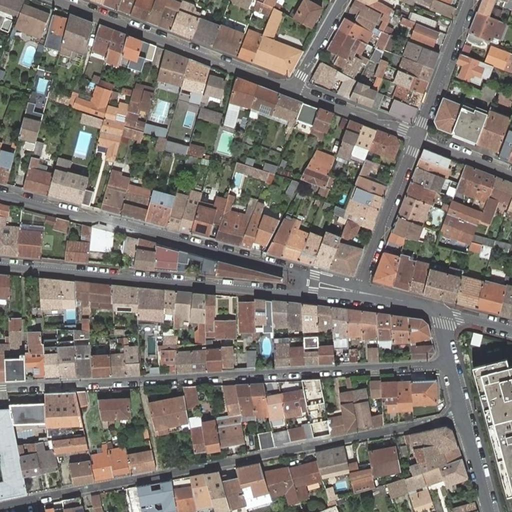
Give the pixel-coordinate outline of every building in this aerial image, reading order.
[(0,0),(0,8),(18,15),(24,0),(0,0)] [(104,0),(103,4),(118,10),(131,15),(136,0),(104,0)] [(136,0),(131,15),(148,21),(155,0),(152,0),(151,0),(136,0)] [(155,0),(148,21),(171,30),(181,3),(182,0),(176,0),(176,1),(173,0),(155,0)] [(251,0),(230,0),(230,1),(249,9),(251,0)] [(277,0),(277,1),(274,8),(279,10),(284,0),(283,0),(277,0)] [(304,0),(294,19),(311,28),(322,8),(307,0),(304,0)] [(366,3),(359,0),(355,0),(352,6),(358,9),(356,12),(360,14),(355,23),(371,32),(372,32),(379,36),(381,32),(374,28),(381,15),(364,6),(366,3)] [(359,0),(366,3),(387,14),(389,16),(391,13),(392,10),(384,6),(383,6),(376,2),(377,0),(359,0)] [(430,8),(454,17),(458,8),(450,5),(436,0),(401,0),(401,1),(412,5),(414,0),(417,0),(422,2),(432,5),(430,8)] [(482,0),(480,5),(478,12),(490,17),(496,3),(496,0),(482,0)] [(181,3),(171,30),(192,38),(200,19),(202,14),(195,11),(196,9),(194,5),(182,1),(181,3)] [(271,6),(264,3),(258,1),(254,10),(270,16),(274,8),(271,6)] [(39,35),(42,36),(50,13),(24,3),(16,26),(22,28),(39,35)] [(255,57),(253,62),(290,77),(297,65),(304,52),(302,51),(277,42),(273,40),(283,13),(279,10),(274,8),(270,16),(263,36),(262,37),(255,57)] [(502,11),(495,8),(493,14),(500,17),(502,11)] [(200,19),(192,38),(213,46),(220,27),(203,20),(206,12),(204,10),(202,14),(200,19)] [(490,17),(478,12),(469,33),(483,38),(497,44),(499,39),(493,37),(499,21),(490,17)] [(89,36),(93,22),(86,19),(71,13),(69,19),(63,42),(60,52),(71,56),(82,59),(89,36)] [(431,28),(435,30),(438,22),(413,13),(410,20),(415,22),(431,28)] [(391,17),(389,16),(387,14),(384,18),(386,20),(380,30),(381,31),(384,32),(387,25),(391,17)] [(63,42),(69,19),(55,15),(51,29),(49,29),(46,40),(45,44),(44,46),(52,48),(54,40),(63,42)] [(415,22),(410,20),(403,17),(401,23),(416,28),(412,38),(434,46),(439,34),(430,30),(431,28),(415,22)] [(355,23),(346,18),(339,29),(366,43),(371,32),(355,23)] [(507,23),(499,21),(493,37),(499,39),(501,40),(507,23)] [(100,24),(92,50),(107,56),(107,53),(114,30),(100,24)] [(220,27),(213,46),(224,51),(237,56),(245,34),(221,25),(220,27)] [(394,29),(387,25),(384,32),(391,35),(394,29)] [(366,43),(339,29),(333,40),(358,53),(361,55),(365,48),(370,50),(372,47),(366,43)] [(107,53),(107,56),(121,62),(122,59),(123,55),(128,35),(114,30),(107,53)] [(391,35),(384,32),(381,31),(381,32),(379,36),(389,40),(391,35)] [(248,34),(240,57),(253,62),(255,57),(262,37),(263,36),(254,32),(252,35),(248,34)] [(483,38),(469,33),(467,39),(481,44),(483,38)] [(145,62),(146,59),(150,43),(143,41),(128,35),(123,55),(138,60),(142,62),(143,62),(145,62)] [(391,49),(397,36),(391,35),(389,40),(385,50),(391,52),(396,54),(397,51),(391,49)] [(358,53),(333,40),(328,49),(340,56),(336,64),(346,69),(345,72),(354,77),(362,61),(367,64),(369,59),(362,55),(360,60),(355,58),(358,53)] [(153,61),(157,46),(150,43),(146,59),(153,61)] [(404,57),(434,69),(439,54),(409,43),(404,57)] [(511,54),(491,46),(486,62),(503,69),(511,71),(511,67),(511,63),(511,59),(511,54)] [(166,49),(158,79),(182,86),(190,58),(178,54),(166,49)] [(381,59),(384,53),(377,49),(371,60),(376,62),(379,65),(381,59)] [(480,61),(461,54),(458,63),(464,65),(459,77),(469,81),(471,76),(474,77),(475,74),(481,77),(484,69),(478,66),(480,61)] [(138,60),(123,55),(122,59),(121,62),(140,69),(143,62),(142,62),(138,60)] [(401,71),(429,81),(434,69),(404,57),(403,61),(408,63),(405,69),(402,68),(401,71)] [(192,100),(202,63),(190,58),(182,86),(178,101),(183,102),(184,98),(192,100)] [(371,60),(369,59),(367,64),(373,67),(372,69),(376,72),(379,65),(376,62),(371,60)] [(387,65),(388,62),(381,59),(379,65),(376,72),(375,75),(382,78),(387,65)] [(338,72),(321,62),(312,78),(330,88),(335,78),(338,72)] [(399,84),(424,94),(429,81),(401,71),(400,74),(402,75),(401,80),(392,77),(391,81),(399,84)] [(336,93),(349,99),(357,83),(358,81),(338,72),(335,78),(343,82),(336,93)] [(220,124),(223,114),(214,112),(214,113),(208,112),(209,110),(204,109),(205,104),(207,105),(209,98),(220,101),(226,79),(211,75),(206,95),(204,95),(200,108),(201,108),(199,117),(220,124)] [(253,106),(259,85),(236,76),(230,100),(227,115),(224,125),(234,129),(237,119),(241,103),(253,106)] [(349,99),(349,100),(370,109),(378,93),(357,83),(349,99)] [(394,98),(418,108),(424,94),(399,84),(395,94),(391,92),(390,97),(394,98)] [(463,104),(463,106),(452,133),(477,142),(488,113),(489,111),(498,89),(485,84),(482,91),(470,86),(463,104)] [(138,85),(137,89),(154,93),(155,89),(138,85)] [(273,114),(281,93),(259,85),(253,106),(250,116),(256,117),(256,114),(258,108),(273,114)] [(110,99),(113,91),(103,87),(96,105),(108,109),(108,107),(110,99)] [(122,93),(132,96),(134,91),(123,88),(122,93)] [(149,111),(154,93),(137,89),(135,89),(134,88),(134,91),(132,96),(129,106),(125,123),(124,126),(144,132),(146,123),(137,121),(140,108),(149,111)] [(119,93),(113,91),(110,99),(116,101),(119,93)] [(296,120),(303,102),(281,93),(273,114),(291,120),(288,126),(287,130),(292,131),(296,120)] [(20,137),(36,142),(42,121),(32,118),(34,111),(38,96),(31,95),(25,116),(20,137)] [(74,107),(105,119),(108,109),(96,105),(78,98),(74,107)] [(418,108),(394,98),(388,114),(412,123),(418,108)] [(463,106),(444,98),(435,121),(438,127),(452,133),(463,106)] [(328,131),(335,114),(319,108),(303,102),(296,120),(313,126),(311,131),(316,133),(320,136),(320,137),(323,138),(327,131),(328,131)] [(105,119),(104,121),(102,128),(101,133),(98,143),(110,146),(107,158),(115,160),(118,148),(122,134),(124,126),(125,123),(129,106),(120,103),(118,109),(115,121),(113,120),(116,109),(115,108),(108,107),(108,109),(105,119)] [(273,114),(258,108),(256,114),(271,120),(273,114)] [(34,111),(32,118),(42,121),(44,114),(34,111)] [(488,113),(477,142),(499,151),(511,119),(489,111),(488,113)] [(104,121),(84,113),(82,122),(102,128),(104,121)] [(291,120),(273,114),(271,120),(288,126),(291,120)] [(353,151),(363,125),(350,120),(348,126),(346,132),(337,154),(340,155),(350,159),(352,154),(353,151)] [(162,125),(160,135),(167,137),(170,127),(162,125)] [(367,156),(369,150),(377,130),(363,125),(353,151),(352,154),(355,155),(356,152),(367,156)] [(141,140),(144,132),(124,126),(122,134),(138,139),(141,140)] [(399,144),(396,137),(377,130),(369,150),(394,159),(399,144)] [(168,140),(160,137),(156,150),(164,153),(165,150),(167,142),(168,140)] [(32,157),(24,188),(48,195),(54,175),(46,173),(36,170),(38,163),(39,159),(44,144),(36,142),(32,157)] [(189,147),(167,142),(165,150),(187,156),(187,154),(189,147)] [(1,151),(0,153),(0,182),(7,184),(18,144),(14,143),(12,150),(13,150),(12,154),(1,151)] [(511,146),(504,144),(499,156),(508,160),(511,161),(511,146)] [(203,150),(189,147),(188,155),(202,158),(203,150)] [(440,165),(444,156),(424,149),(421,158),(417,167),(445,178),(447,179),(451,170),(440,165)] [(330,158),(316,152),(308,167),(328,176),(336,155),(332,154),(330,158)] [(196,165),(198,157),(187,156),(186,163),(196,165)] [(248,157),(245,165),(252,167),(255,160),(248,157)] [(54,175),(48,195),(82,204),(86,190),(89,179),(69,173),(72,162),(58,159),(54,175)] [(363,166),(370,169),(374,170),(377,163),(365,159),(363,166)] [(245,165),(237,162),(234,170),(266,181),(269,172),(263,170),(253,167),(252,167),(245,165)] [(48,166),(38,163),(36,170),(46,173),(48,166)] [(266,164),(263,170),(269,172),(274,174),(275,174),(277,167),(266,164)] [(475,168),(467,165),(457,191),(465,194),(475,168)] [(355,187),(384,197),(387,187),(366,179),(370,169),(363,166),(362,168),(359,176),(357,179),(355,186),(355,187)] [(331,191),(331,189),(335,178),(329,176),(328,176),(308,167),(302,178),(324,187),(321,196),(328,199),(331,191)] [(445,178),(417,167),(412,181),(437,191),(439,192),(445,178)] [(497,176),(475,168),(465,194),(482,200),(480,206),(485,208),(497,176)] [(109,179),(102,209),(121,214),(129,185),(129,184),(130,181),(131,178),(120,175),(122,172),(112,170),(111,175),(109,179)] [(274,174),(269,172),(266,181),(265,182),(271,184),(274,174)] [(345,172),(341,181),(355,186),(357,179),(347,175),(348,173),(345,172)] [(510,205),(511,200),(511,182),(497,176),(485,208),(483,214),(480,221),(489,225),(500,196),(505,198),(503,203),(510,205)] [(300,182),(294,180),(287,192),(293,195),(300,182)] [(437,191),(412,181),(406,195),(431,205),(434,206),(435,203),(432,202),(437,191)] [(129,185),(121,214),(146,220),(153,195),(154,191),(129,184),(129,185)] [(351,198),(379,209),(384,197),(355,187),(351,198)] [(220,224),(216,239),(241,246),(254,212),(255,209),(255,208),(258,202),(258,201),(251,198),(249,206),(247,215),(231,211),(235,196),(232,195),(233,189),(230,188),(228,194),(227,200),(226,204),(222,219),(220,224)] [(86,190),(82,204),(90,206),(94,192),(86,190)] [(153,195),(146,220),(168,226),(175,199),(176,196),(171,195),(169,203),(156,200),(158,192),(154,191),(153,195)] [(171,195),(158,192),(156,200),(169,203),(171,195)] [(175,199),(168,226),(180,229),(187,202),(187,201),(189,195),(177,192),(176,196),(175,199)] [(431,205),(406,195),(398,217),(422,226),(431,205)] [(200,201),(192,232),(209,237),(214,217),(222,219),(226,204),(227,200),(217,197),(214,205),(200,201)] [(360,225),(371,229),(374,221),(379,209),(351,198),(346,210),(343,218),(348,220),(360,225)] [(187,202),(180,229),(192,232),(199,205),(187,201),(187,202)] [(254,212),(241,246),(251,248),(253,240),(268,244),(279,222),(260,215),(262,210),(264,204),(258,202),(255,208),(255,209),(254,212)] [(449,211),(441,233),(471,242),(474,235),(480,221),(483,214),(453,202),(451,206),(449,211)] [(10,210),(10,205),(1,203),(0,212),(0,215),(2,216),(9,216),(10,210)] [(336,206),(333,214),(343,218),(346,210),(336,206)] [(66,232),(70,221),(58,218),(48,215),(46,223),(55,226),(55,228),(66,232)] [(422,226),(398,217),(392,231),(406,237),(417,240),(422,226)] [(285,218),(267,252),(282,256),(296,219),(293,218),(292,221),(285,218)] [(296,219),(282,256),(299,261),(309,234),(297,229),(300,221),(296,219)] [(356,235),(360,225),(348,220),(342,236),(348,239),(356,235)] [(45,226),(21,224),(20,228),(20,231),(44,233),(45,226)] [(91,234),(92,227),(84,225),(82,235),(87,235),(86,243),(81,243),(68,242),(65,260),(88,262),(89,252),(90,244),(91,234)] [(20,231),(20,228),(11,227),(11,228),(10,235),(3,234),(4,228),(0,227),(0,254),(18,256),(20,231)] [(20,231),(18,256),(41,258),(44,233),(20,231)] [(406,237),(392,231),(389,240),(403,246),(406,237)] [(99,235),(91,234),(90,244),(89,252),(98,253),(99,235)] [(309,234),(299,261),(314,264),(323,240),(309,234)] [(496,241),(474,235),(471,242),(484,245),(493,247),(496,241)] [(127,236),(123,266),(134,267),(154,269),(157,244),(136,239),(127,236)] [(323,240),(314,264),(329,269),(339,244),(341,240),(338,238),(336,243),(324,238),(323,240)] [(496,241),(493,247),(509,251),(511,245),(496,241)] [(484,245),(471,242),(469,250),(481,254),(484,245)] [(178,260),(187,261),(188,252),(157,244),(154,269),(177,271),(178,260)] [(339,244),(329,269),(354,275),(363,250),(339,244)] [(511,252),(509,251),(493,247),(492,252),(511,256),(511,252)] [(401,256),(384,252),(373,281),(393,286),(401,256)] [(401,254),(401,256),(393,286),(409,290),(416,261),(409,259),(410,257),(401,254)] [(206,274),(216,275),(219,261),(209,258),(206,274)] [(282,281),(283,278),(219,261),(216,275),(282,281)] [(409,290),(424,294),(431,269),(432,265),(416,261),(409,290)] [(424,294),(441,299),(448,274),(431,269),(424,294)] [(441,299),(456,302),(462,278),(463,275),(463,273),(449,269),(448,271),(448,274),(441,299)] [(0,274),(0,297),(10,298),(10,275),(0,274)] [(456,302),(477,308),(484,282),(463,275),(462,278),(456,302)] [(62,280),(40,278),(42,307),(42,309),(64,309),(63,299),(62,280)] [(89,283),(75,281),(76,301),(76,306),(91,308),(91,307),(89,283)] [(477,308),(499,314),(507,286),(498,284),(493,283),(484,281),(484,282),(477,308)] [(111,285),(89,283),(91,307),(113,309),(113,305),(111,285)] [(125,286),(111,285),(113,305),(119,305),(124,306),(125,286)] [(140,288),(125,286),(124,306),(139,307),(140,288)] [(499,314),(511,317),(511,287),(507,286),(499,314)] [(139,313),(138,324),(164,324),(164,320),(165,290),(140,288),(139,307),(139,313)] [(177,291),(165,290),(164,320),(174,320),(174,313),(177,291)] [(194,293),(177,291),(174,313),(174,320),(174,328),(179,328),(180,314),(192,315),(194,293)] [(205,294),(194,293),(192,315),(191,320),(200,321),(200,341),(197,341),(197,344),(207,344),(207,340),(206,338),(206,331),(206,324),(206,322),(205,294)] [(215,295),(205,294),(206,322),(206,324),(214,324),(213,315),(215,315),(215,295)] [(266,300),(255,299),(255,303),(256,328),(261,328),(261,323),(267,323),(266,300)] [(287,302),(273,300),(274,328),(274,330),(277,330),(277,327),(289,327),(287,302)] [(302,303),(287,302),(289,327),(289,329),(303,328),(302,303)] [(256,328),(255,303),(240,303),(241,332),(243,332),(243,328),(252,328),(252,336),(247,336),(247,341),(256,341),(256,328)] [(317,305),(302,303),(303,328),(304,331),(318,330),(317,305)] [(332,307),(317,305),(318,330),(319,332),(333,332),(332,307)] [(348,336),(347,309),(332,307),(333,332),(333,338),(334,338),(334,346),(334,349),(349,349),(348,338),(348,336)] [(362,311),(347,309),(348,336),(363,336),(362,311)] [(363,336),(363,338),(378,338),(377,313),(362,311),(363,336)] [(378,343),(393,343),(393,339),(392,315),(377,313),(378,338),(378,340),(378,343)] [(393,339),(393,343),(410,341),(407,317),(392,315),(393,339)] [(423,319),(407,317),(410,341),(431,337),(428,324),(423,319)] [(10,336),(10,344),(10,354),(11,354),(20,354),(21,354),(21,319),(10,319),(10,336)] [(216,331),(206,331),(206,338),(235,338),(235,321),(216,321),(216,331)] [(125,325),(114,326),(115,334),(115,335),(124,334),(126,334),(125,325)] [(29,333),(30,354),(45,353),(45,351),(44,343),(42,343),(42,332),(43,332),(43,330),(43,328),(40,328),(40,332),(29,333)] [(59,346),(60,378),(76,378),(74,330),(64,329),(58,328),(59,346)] [(74,330),(76,378),(93,377),(92,356),(90,337),(90,332),(84,331),(78,330),(74,330)] [(482,335),(474,333),(471,344),(480,346),(482,335)] [(174,336),(164,336),(163,346),(177,345),(177,336),(174,336)] [(289,343),(290,365),(305,365),(304,342),(304,337),(301,336),(302,342),(289,343)] [(125,355),(126,375),(140,374),(139,347),(131,348),(131,346),(128,346),(128,337),(124,338),(125,355)] [(304,342),(305,365),(320,364),(319,346),(319,341),(304,342)] [(275,344),(276,366),(290,365),(289,343),(275,344)] [(5,344),(0,344),(0,354),(10,354),(10,344),(5,344)] [(171,364),(171,373),(177,372),(177,352),(177,347),(178,345),(177,345),(163,346),(158,346),(159,351),(162,351),(162,364),(171,364)] [(46,376),(46,379),(60,378),(59,346),(56,347),(56,351),(45,351),(45,353),(46,376)] [(319,346),(320,364),(335,364),(334,349),(334,346),(319,346)] [(411,347),(413,360),(430,359),(435,353),(434,346),(411,347)] [(222,349),(222,366),(233,366),(232,347),(222,347),(222,349)] [(368,348),(369,362),(379,361),(379,347),(368,348)] [(92,356),(93,377),(112,376),(111,356),(111,355),(110,349),(106,349),(106,355),(92,356)] [(207,350),(207,370),(222,369),(222,366),(222,349),(207,350)] [(349,356),(350,363),(358,362),(357,349),(349,350),(349,356)] [(192,351),(193,371),(207,370),(207,350),(192,351)] [(177,352),(177,372),(193,371),(192,351),(177,352)] [(247,355),(247,368),(257,367),(256,351),(247,351),(247,355)] [(25,354),(26,367),(35,367),(36,377),(46,376),(45,353),(30,354),(25,354)] [(5,371),(6,381),(27,380),(26,367),(25,354),(21,354),(20,354),(21,357),(11,357),(5,358),(5,371)] [(111,356),(112,376),(126,375),(125,355),(111,356)] [(476,369),(510,495),(511,494),(511,368),(510,369),(508,361),(476,369)] [(325,403),(320,379),(302,380),(303,381),(304,390),(307,406),(308,410),(309,415),(320,413),(319,404),(325,403)] [(436,380),(412,381),(413,404),(437,403),(436,380)] [(413,404),(412,381),(397,382),(398,405),(398,410),(413,409),(413,404)] [(382,383),(382,382),(371,383),(371,396),(382,396),(382,383)] [(398,405),(397,382),(382,383),(382,396),(383,406),(383,410),(398,410),(398,405)] [(266,396),(264,383),(250,384),(255,412),(265,411),(269,411),(266,396)] [(255,412),(250,384),(236,385),(239,400),(242,415),(242,417),(241,421),(247,420),(246,412),(255,412)] [(239,400),(236,385),(225,385),(231,419),(242,417),(242,415),(239,400)] [(194,402),(191,386),(183,386),(185,396),(186,403),(194,402)] [(366,389),(353,391),(354,396),(355,402),(354,402),(359,429),(372,426),(372,428),(375,427),(384,426),(384,420),(383,412),(370,415),(366,389)] [(307,406),(304,390),(299,391),(298,391),(281,394),(285,417),(303,414),(302,412),(301,406),(307,406)] [(88,405),(85,391),(76,391),(78,401),(79,407),(88,405)] [(354,396),(353,391),(341,394),(342,398),(345,417),(328,420),(331,435),(348,431),(359,429),(354,402),(355,402),(354,396)] [(285,417),(281,394),(266,396),(269,411),(269,413),(270,416),(270,418),(270,420),(282,418),(285,417)] [(189,416),(186,403),(185,396),(149,403),(150,410),(155,429),(168,427),(171,426),(181,424),(190,423),(189,419),(189,416)] [(31,398),(9,399),(11,409),(13,419),(35,417),(31,398)] [(129,399),(98,400),(102,419),(106,419),(130,417),(129,399)] [(82,422),(79,407),(78,401),(46,403),(47,424),(53,424),(82,422)] [(0,499),(27,494),(24,477),(18,445),(14,426),(14,423),(13,419),(11,409),(0,409),(0,461),(4,483),(0,484),(0,499)] [(256,419),(255,412),(246,412),(247,420),(256,419)] [(216,420),(215,414),(212,414),(213,421),(202,423),(203,426),(208,450),(221,448),(217,427),(216,421),(216,420)] [(191,428),(195,452),(208,450),(203,426),(202,423),(202,417),(189,419),(190,423),(191,428)] [(241,421),(242,417),(231,419),(216,421),(217,427),(241,423),(241,421)] [(311,424),(313,438),(331,435),(328,420),(311,424)] [(23,422),(14,423),(14,426),(16,433),(25,432),(23,422)] [(217,427),(221,448),(245,443),(241,423),(217,427)] [(181,424),(171,426),(172,434),(182,432),(181,424)] [(288,431),(291,442),(313,438),(311,424),(303,425),(303,427),(289,430),(288,431)] [(456,441),(452,430),(446,426),(435,429),(411,434),(404,435),(406,444),(412,442),(413,449),(414,449),(419,463),(412,465),(410,466),(413,475),(422,472),(439,466),(462,458),(458,447),(456,441)] [(168,427),(155,429),(156,435),(169,433),(168,427)] [(274,446),(283,444),(291,442),(288,431),(280,432),(272,434),(274,446)] [(258,434),(261,450),(274,448),(274,446),(272,434),(272,432),(258,434)] [(88,449),(85,436),(53,440),(56,455),(71,453),(71,451),(88,449)] [(35,443),(41,474),(59,470),(56,455),(53,440),(49,441),(51,451),(45,452),(43,442),(35,443)] [(18,445),(24,477),(41,474),(35,443),(28,444),(31,456),(25,457),(22,445),(18,445)] [(92,464),(95,481),(114,477),(109,456),(108,451),(107,445),(107,444),(102,445),(104,452),(93,454),(95,464),(92,464)] [(348,464),(344,446),(329,449),(335,474),(339,474),(346,472),(350,471),(348,464)] [(395,447),(369,452),(374,475),(400,471),(395,447)] [(109,456),(114,477),(131,474),(128,456),(126,448),(114,450),(108,451),(109,456)] [(128,456),(131,474),(156,469),(153,451),(128,456)] [(466,470),(462,458),(439,466),(443,478),(450,498),(454,496),(450,485),(451,484),(448,477),(466,470)] [(70,468),(74,485),(95,481),(92,464),(91,461),(70,464),(71,467),(70,468)] [(322,481),(318,461),(290,469),(299,499),(310,496),(307,485),(322,481)] [(357,462),(348,464),(350,471),(355,494),(364,491),(366,491),(371,489),(375,488),(376,487),(372,468),(359,471),(357,462)] [(439,466),(422,472),(426,484),(443,478),(439,466)] [(290,469),(289,468),(264,473),(271,497),(287,493),(290,505),(300,502),(299,499),(290,469)] [(222,480),(219,471),(205,473),(208,484),(212,496),(215,507),(217,511),(230,508),(229,503),(227,498),(222,480)] [(422,472),(413,475),(404,478),(409,490),(414,508),(432,502),(426,484),(422,472)] [(208,484),(205,473),(190,476),(192,487),(193,490),(195,500),(197,510),(215,507),(212,496),(208,484)] [(247,511),(242,494),(238,477),(222,480),(227,498),(229,503),(230,508),(231,511),(247,511)] [(404,478),(387,484),(391,496),(409,490),(404,478)] [(141,511),(139,497),(137,487),(129,488),(131,499),(133,511),(141,511)] [(330,503),(336,500),(339,499),(336,487),(326,489),(330,503)] [(177,511),(197,511),(197,510),(195,500),(193,490),(174,493),(175,496),(177,511)] [(102,511),(99,495),(91,497),(93,505),(94,508),(94,511),(102,511)] [(82,511),(80,497),(62,500),(64,511),(82,511)]
